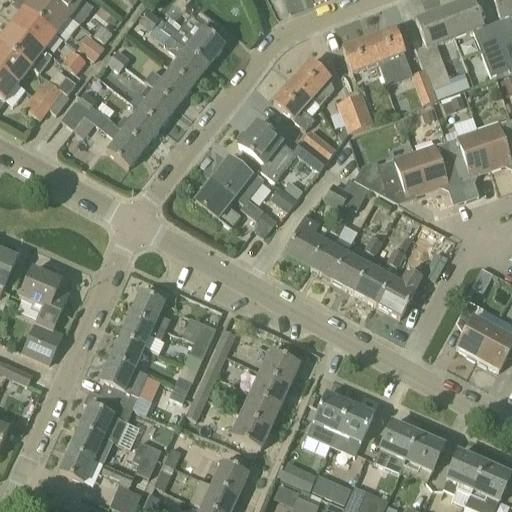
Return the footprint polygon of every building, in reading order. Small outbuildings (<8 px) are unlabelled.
[(57,38),(69,22),(69,21),(41,0),(32,0),(23,12),(57,38)] [(41,0),(69,21),(69,22),(80,30),(94,12),(83,4),(78,0),(41,0)] [(133,10),(140,0),(123,0),(122,1),(133,10)] [(511,0),(491,0),(500,24),(492,27),(491,27),(499,47),(506,67),(511,64),(511,25),(510,20),(511,19),(511,0)] [(444,13),(443,13),(454,42),(473,35),(490,80),(509,73),(506,67),(499,47),(491,27),(482,31),(471,3),(444,13)] [(43,55),(57,38),(23,12),(10,29),(43,55)] [(155,29),(160,22),(161,22),(149,13),(144,20),(155,29)] [(443,13),(416,24),(427,52),(418,55),(426,75),(424,76),(431,95),(433,94),(451,87),(436,49),(454,42),(443,13)] [(170,41),(208,70),(225,48),(219,44),(226,35),(200,15),(195,22),(191,19),(181,31),(169,22),(165,26),(160,22),(155,29),(170,41)] [(150,36),(155,29),(144,20),(138,27),(150,36)] [(0,47),(31,71),(43,55),(10,29),(0,42),(0,47)] [(105,47),(112,37),(101,29),(93,39),(105,47)] [(378,67),(387,90),(412,80),(411,79),(394,32),(368,42),(378,67)] [(94,67),(104,53),(87,40),(77,55),(94,67)] [(193,90),(208,70),(170,41),(164,49),(165,53),(177,63),(170,72),(193,90)] [(352,77),(378,67),(368,42),(343,52),(352,77)] [(0,74),(17,88),(31,71),(0,47),(0,74)] [(76,79),(87,66),(72,53),(61,68),(76,79)] [(112,61),(124,70),(129,63),(118,54),(112,61)] [(119,76),(124,70),(112,61),(107,68),(119,76)] [(315,105),(320,109),(334,93),(329,82),(309,64),(291,84),(315,105)] [(176,111),(193,90),(170,72),(162,83),(152,76),(144,85),(176,111)] [(4,105),(17,88),(0,74),(0,102),(1,103),(4,105)] [(63,96),(62,97),(66,100),(76,86),(63,76),(54,89),(63,96)] [(424,76),(412,81),(423,110),(432,107),(437,105),(433,94),(431,95),(424,76)] [(511,81),(500,86),(501,88),(506,101),(511,99),(511,81)] [(63,96),(54,89),(46,82),(32,100),(49,113),(62,97),(63,96)] [(310,120),(320,109),(315,105),(291,84),(273,104),(305,133),(314,123),(310,120)] [(161,131),(176,111),(144,85),(144,86),(147,89),(140,99),(146,104),(138,113),(161,131)] [(470,101),(478,98),(476,92),(468,95),(470,101)] [(92,111),(98,104),(86,95),(80,102),(92,111)] [(349,103),(360,133),(373,128),(362,97),(349,103)] [(445,117),(453,114),(465,111),(460,98),(459,99),(449,102),(450,105),(442,108),(445,117)] [(69,104),(63,99),(51,115),(57,120),(69,104)] [(40,124),(49,113),(32,100),(23,111),(40,124)] [(107,122),(92,111),(80,102),(77,107),(75,106),(61,124),(73,135),(84,143),(95,128),(115,143),(106,155),(129,172),(144,152),(116,130),(107,122)] [(348,137),(360,133),(349,103),(336,107),(348,137)] [(144,152),(161,131),(138,113),(130,124),(124,119),(116,130),(144,152)] [(431,113),(421,116),(425,126),(435,122),(431,113)] [(511,131),(509,124),(478,134),(491,172),(509,166),(511,174),(511,131)] [(328,165),(302,145),(294,156),(290,152),(278,144),(279,142),(256,125),(247,136),(244,134),(241,135),(235,142),(236,146),(239,148),(237,150),(261,167),(257,173),(268,181),(283,162),(290,168),(297,159),(319,176),(328,165)] [(397,136),(405,134),(402,125),(394,128),(397,136)] [(302,145),(328,165),(336,154),(311,134),(302,145)] [(472,179),(491,172),(478,134),(446,145),(459,185),(466,204),(479,200),(472,179)] [(451,188),(459,185),(446,145),(414,156),(427,194),(447,187),(451,188)] [(414,198),(427,194),(414,156),(377,169),(376,165),(362,170),(359,175),(354,185),(372,195),(398,210),(416,204),(414,198)] [(212,183),(233,200),(242,207),(261,183),(252,175),(250,178),(229,162),(212,183)] [(354,185),(349,182),(343,193),(363,204),(366,198),(368,194),(372,196),(372,195),(354,185)] [(225,210),(233,200),(212,183),(195,205),(230,233),(239,221),(225,210)] [(363,204),(343,193),(333,188),(324,205),(340,214),(344,208),(357,215),(363,204)] [(287,218),(297,205),(279,191),(269,204),(287,218)] [(259,220),(263,214),(248,202),(238,214),(251,224),(256,218),(259,220)] [(256,218),(251,224),(257,228),(253,234),(264,242),(278,225),(263,214),(259,220),(256,218)] [(324,245),(323,244),(313,239),(318,229),(306,222),(300,232),(299,231),(284,258),(309,272),(324,245)] [(439,241),(425,233),(420,242),(435,250),(432,255),(435,257),(423,278),(435,285),(447,261),(455,247),(440,239),(439,241)] [(368,269),(369,270),(375,259),(376,259),(382,246),(371,240),(364,253),(365,254),(362,259),(348,252),(331,284),(353,296),(368,269)] [(336,246),(337,245),(336,244),(333,250),(324,245),(309,272),(331,284),(348,252),(336,246)] [(392,279),(393,279),(404,259),(393,253),(386,266),(387,266),(381,276),(369,270),(368,269),(353,296),(376,308),(392,279)] [(0,255),(0,297),(2,293),(15,263),(0,255)] [(51,335),(67,299),(56,294),(60,286),(30,273),(17,303),(41,313),(34,328),(51,335)] [(476,283),(484,288),(489,286),(492,281),(492,279),(481,273),(476,283)] [(392,279),(376,308),(400,322),(415,295),(421,282),(407,274),(401,284),(393,279),(392,279)] [(128,318),(165,335),(170,324),(158,318),(164,306),(138,295),(128,318)] [(477,363),(494,332),(474,322),(479,312),(467,306),(456,327),(466,333),(456,352),(477,363)] [(161,344),(165,335),(128,318),(118,340),(143,351),(149,338),(161,344)] [(193,347),(207,354),(216,333),(190,322),(182,341),(194,347),(193,347)] [(511,342),(494,332),(477,363),(498,375),(509,356),(511,357),(511,342)] [(214,355),(226,361),(236,339),(224,333),(214,355)] [(134,373),(143,351),(118,340),(109,362),(134,373)] [(48,371),(55,356),(28,344),(21,359),(48,371)] [(202,364),(207,354),(193,347),(189,358),(202,364)] [(283,348),(280,356),(289,360),(292,352),(283,348)] [(260,376),(289,389),(299,368),(269,354),(260,376)] [(217,382),(226,361),(214,355),(205,377),(217,382)] [(99,381),(105,358),(96,356),(90,378),(99,381)] [(148,379),(134,373),(109,362),(99,383),(115,391),(109,403),(132,414),(138,400),(148,379)] [(6,380),(11,369),(0,363),(0,378),(6,380)] [(11,369),(6,380),(28,390),(33,378),(11,369)] [(280,410),(289,389),(260,376),(250,397),(280,410)] [(213,390),(217,382),(205,377),(195,398),(207,403),(213,390)] [(174,391),(187,397),(192,386),(179,380),(174,391)] [(185,402),(187,397),(174,391),(169,401),(182,408),(185,402)] [(270,431),(280,410),(250,397),(241,418),(270,431)] [(330,451),(349,408),(325,397),(313,426),(306,440),(330,451)] [(197,425),(207,403),(195,398),(192,406),(187,415),(186,420),(183,428),(193,433),(196,425),(197,425)] [(126,427),(132,414),(109,403),(105,413),(104,415),(88,408),(78,431),(103,442),(103,441),(112,445),(112,447),(118,449),(128,428),(126,427)] [(349,408),(330,451),(354,462),(360,447),(373,418),(349,408)] [(261,453),(270,431),(241,418),(231,440),(261,453)] [(0,421),(0,450),(11,426),(0,421)] [(403,471),(418,437),(392,426),(380,453),(374,467),(384,472),(388,464),(403,471)] [(102,468),(112,447),(112,445),(103,441),(103,442),(78,431),(68,453),(93,464),(102,468)] [(418,437),(403,471),(417,477),(419,471),(431,476),(443,449),(418,437)] [(135,457),(156,466),(161,455),(140,446),(136,456),(135,457)] [(174,471),(181,456),(171,452),(164,467),(174,471)] [(83,486),(93,464),(68,453),(58,475),(83,486)] [(135,457),(136,456),(131,454),(127,462),(139,468),(135,476),(149,483),(156,466),(135,457)] [(447,483),(442,494),(454,499),(451,505),(465,511),(470,499),(471,496),(478,482),(484,467),(458,456),(447,483)] [(211,488),(239,501),(250,477),(221,464),(211,488)] [(465,511),(464,511),(494,511),(497,505),(509,478),(484,467),(478,482),(471,496),(470,499),(465,511)] [(313,490),(318,479),(294,468),(289,480),(313,490)] [(130,490),(134,482),(105,469),(101,478),(130,490)] [(164,494),(171,479),(161,475),(154,490),(164,494)] [(202,511),(234,511),(239,501),(211,488),(200,511),(202,511)] [(112,511),(135,511),(141,499),(119,489),(109,510),(112,511)] [(350,495),(339,490),(332,506),(343,511),(350,495)] [(356,492),(347,511),(358,511),(366,496),(356,492)] [(305,511),(310,501),(299,496),(292,511),(305,511)] [(156,511),(161,503),(150,498),(143,511),(156,511)] [(310,501),(305,511),(317,511),(321,506),(310,501)]
